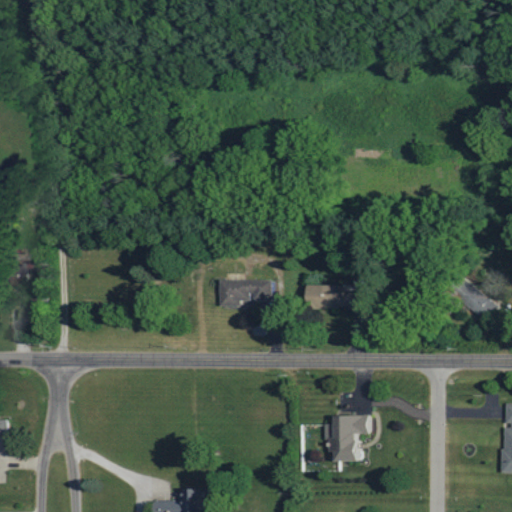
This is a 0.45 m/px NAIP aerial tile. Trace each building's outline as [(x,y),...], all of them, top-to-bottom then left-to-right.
[(29,263),(0,263),(0,279),(30,279),(29,263)] [(310,284),(310,307),(368,308),(369,275),(356,275),(356,285),(310,284)] [(275,279),(223,279),(223,305),(244,305),(244,300),(254,299),(275,299),(275,279)] [(457,295),(490,322),(503,306),(469,279),(457,295)] [(362,461),(361,434),(372,433),(371,415),(337,415),(338,423),(326,423),(327,440),(336,440),(336,461),(362,461)] [(0,434),(8,435),(8,420),(0,419),(0,434)] [(156,501),(156,511),(209,511),(209,487),(186,488),(186,500),(156,501)]
